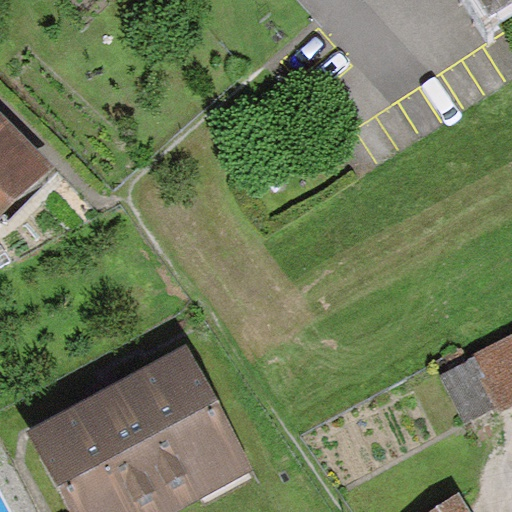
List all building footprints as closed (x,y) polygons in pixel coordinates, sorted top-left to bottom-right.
[(511,0),(473,0),(490,25),(511,10),(511,0)] [(0,113),(0,220),(54,170),(0,113)] [(511,339),(475,358),(506,415),(511,411),(511,339)] [(187,348),(22,439),(63,511),(184,511),(256,473),(187,348)] [(469,511),(459,497),(437,511),(469,511)]
